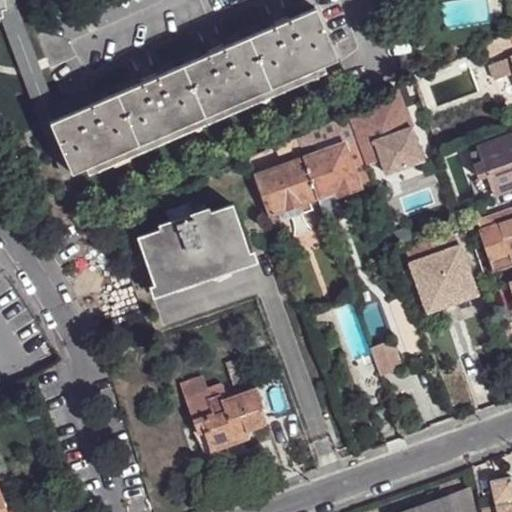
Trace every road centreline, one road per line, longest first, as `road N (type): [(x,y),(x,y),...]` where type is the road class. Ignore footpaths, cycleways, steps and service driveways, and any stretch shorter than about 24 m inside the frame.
road 1 (residential): [(0,211),(81,353),(79,408),(115,511)]
road 2 (residential): [(511,425),(270,511)]
